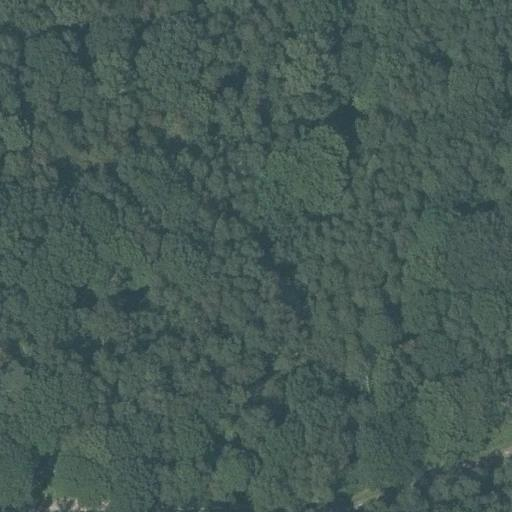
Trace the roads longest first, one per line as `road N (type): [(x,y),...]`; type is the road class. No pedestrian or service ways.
road 1 (track): [(86,511),(94,495),(199,460),(293,369),(302,253),(348,148),(349,0)]
road 2 (unknown): [(511,424),(361,492),(264,508),(116,506),(57,472),(0,454)]
road 3 (tertiary): [(365,511),(511,459)]
